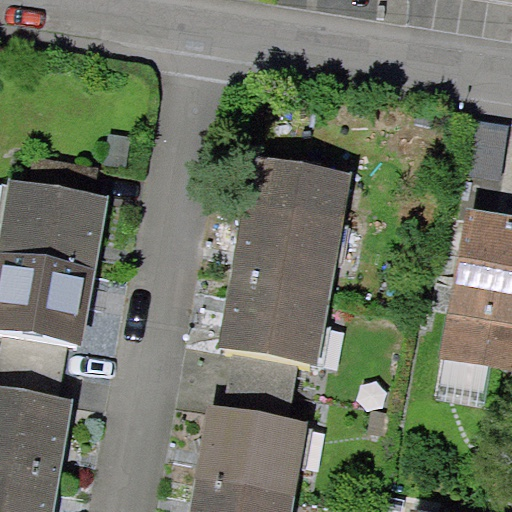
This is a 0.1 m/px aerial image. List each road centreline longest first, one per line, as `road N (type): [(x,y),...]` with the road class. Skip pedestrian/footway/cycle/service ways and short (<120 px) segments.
road 1 (residential): [(201,28),(121,511)]
road 2 (residential): [(201,28),(511,82)]
road 3 (residential): [(0,0),(201,28)]
